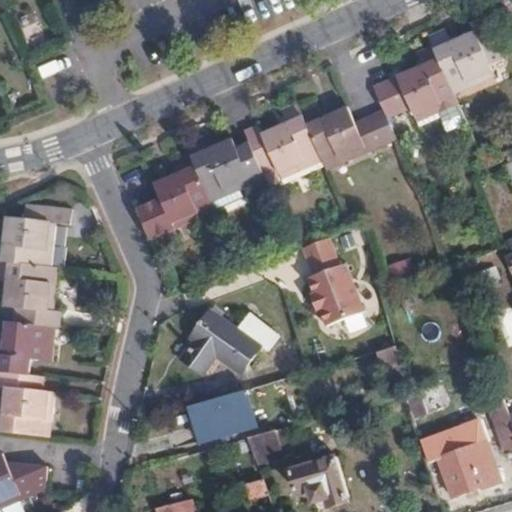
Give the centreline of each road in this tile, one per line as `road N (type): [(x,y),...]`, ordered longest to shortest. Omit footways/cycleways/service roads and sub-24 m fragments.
road 1 (residential): [(87,137),(149,282),(117,476)]
road 2 (residential): [(394,0),(87,137)]
road 3 (unknown): [(146,305),(260,270),(321,328)]
road 4 (residential): [(117,476),(0,446)]
